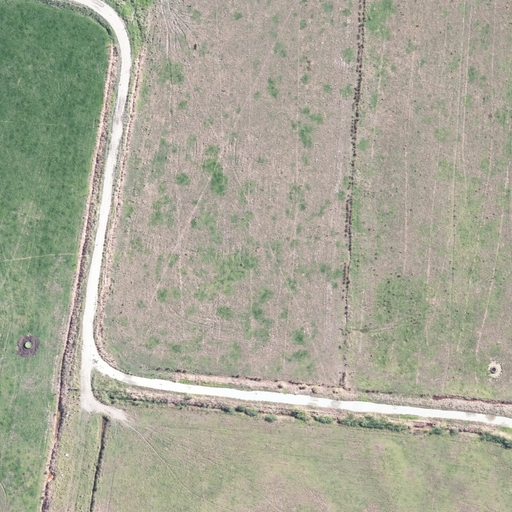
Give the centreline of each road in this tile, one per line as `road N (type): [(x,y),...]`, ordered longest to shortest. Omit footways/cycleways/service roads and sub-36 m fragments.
road 1 (track): [(87,355),(132,382),(511,422)]
road 2 (track): [(81,0),(103,5),(116,24),(118,76),(92,247),(85,402)]
